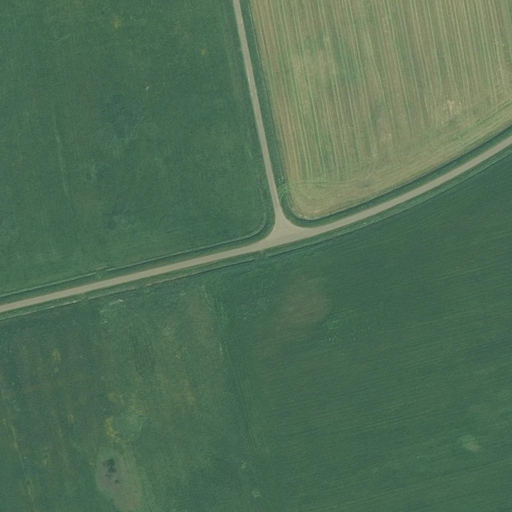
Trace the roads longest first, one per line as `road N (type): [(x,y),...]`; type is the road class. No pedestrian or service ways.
road 1 (unclassified): [(0,306),(282,237)]
road 2 (unclassified): [(282,237),(368,213),(511,139)]
road 3 (unclassified): [(282,237),(235,0)]
